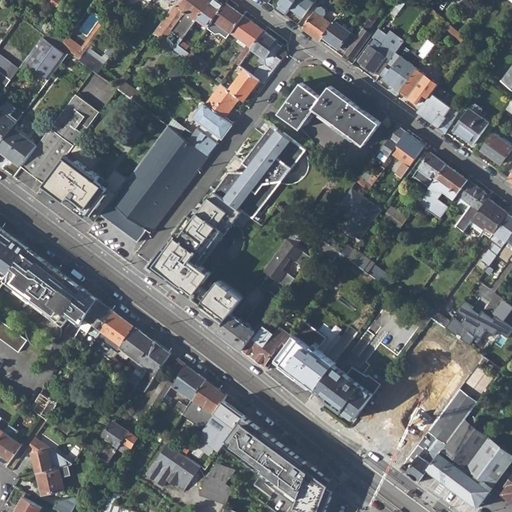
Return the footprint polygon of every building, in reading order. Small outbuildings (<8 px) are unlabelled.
[(211,0),(210,0),(177,0),(155,31),(165,38),(171,29),(184,38),(196,22),(211,0)] [(211,0),(196,22),(206,29),(208,28),(222,8),(211,0)] [(282,0),(279,4),(296,16),(293,20),(299,24),(315,2),(312,0),(282,0)] [(227,38),(231,32),(244,15),(226,2),(222,8),(208,28),(216,33),(220,33),(227,38)] [(304,28),(322,41),(325,37),(336,21),(340,16),(334,12),(327,14),(327,10),(323,7),(318,8),(304,28)] [(234,61),(239,65),(245,58),(253,48),(265,31),(244,15),(231,32),(247,44),(234,61)] [(70,52),(80,59),(86,51),(89,46),(91,44),(106,24),(101,20),(82,46),(69,36),(61,46),(70,52)] [(369,20),(363,28),(368,32),(374,23),(369,20)] [(343,48),(347,51),(357,36),(336,21),(325,37),(342,49),(343,48)] [(446,28),(455,34),(458,30),(450,23),(446,28)] [(372,35),(368,32),(363,28),(357,36),(347,51),(346,53),(355,59),(372,35)] [(373,37),(375,38),(381,29),(379,28),(373,37)] [(360,61),(380,75),(381,74),(392,58),(397,51),(405,40),(390,30),(387,34),(381,29),(375,38),(360,61)] [(259,66),(252,75),(260,80),(265,83),(282,60),(275,54),(282,46),(277,42),(278,41),(265,31),(253,48),(266,57),(265,58),(266,64),(259,66)] [(25,60),(50,79),(70,52),(61,46),(45,34),(25,60)] [(80,59),(94,70),(98,73),(116,48),(111,45),(103,56),(100,60),(86,51),(80,59)] [(103,56),(91,48),(89,46),(86,51),(100,60),(103,56)] [(0,68),(12,77),(20,66),(0,51),(0,68)] [(397,51),(392,58),(396,62),(385,78),(403,90),(419,67),(397,51)] [(186,57),(204,70),(207,65),(190,52),(186,57)] [(403,90),(420,103),(426,94),(430,97),(433,92),(444,77),(439,74),(444,68),(427,56),(419,67),(403,90)] [(381,74),(385,78),(396,62),(392,58),(381,74)] [(511,67),(503,79),(511,86),(511,67)] [(246,69),(231,90),(241,97),(245,100),(260,80),(252,75),(246,69)] [(0,93),(11,79),(0,71),(0,93)] [(115,85),(145,106),(150,99),(120,78),(115,85)] [(305,135),(351,169),(383,124),(332,86),(324,97),(303,83),(280,114),(306,133),(305,135)] [(209,104),(226,116),(241,97),(231,90),(223,84),(209,104)] [(419,112),(448,133),(461,108),(454,103),(452,107),(433,92),(430,97),(419,112)] [(76,93),(38,145),(22,166),(35,175),(41,174),(43,171),(51,177),(60,166),(90,124),(100,111),(76,93)] [(3,111),(0,108),(0,144),(14,126),(19,119),(12,114),(17,108),(10,102),(3,111)] [(189,139),(211,155),(220,142),(219,142),(226,132),(227,133),(235,122),(226,116),(209,104),(206,102),(196,116),(204,123),(200,128),(196,133),(188,127),(182,134),(189,139)] [(456,129),(475,144),(492,122),(472,107),(456,129)] [(100,111),(46,184),(96,221),(102,214),(150,149),(100,111)] [(150,149),(102,214),(139,240),(148,228),(152,232),(211,155),(189,139),(182,134),(169,124),(150,149)] [(307,148),(274,124),(244,162),(250,167),(247,171),(241,179),(231,171),(216,191),(242,211),(253,218),(307,148)] [(0,144),(0,149),(22,166),(38,145),(14,126),(0,144)] [(376,154),(378,156),(396,131),(394,129),(376,154)] [(399,129),(396,131),(378,156),(385,161),(388,156),(405,133),(399,129)] [(405,133),(388,156),(401,165),(393,176),(399,180),(408,169),(403,165),(409,156),(414,160),(424,147),(405,133)] [(484,150),(503,164),(511,151),(511,145),(496,133),(484,150)] [(414,160),(408,169),(411,171),(426,149),(424,147),(414,160)] [(430,152),(420,167),(436,179),(446,164),(430,152)] [(408,169),(414,160),(409,156),(403,165),(408,169)] [(444,191),(454,199),(468,180),(446,164),(436,179),(430,187),(418,203),(440,218),(449,206),(438,198),(444,191)] [(436,179),(420,167),(418,169),(414,176),(430,187),(436,179)] [(353,185),(366,193),(381,171),(378,169),(370,181),(368,180),(365,184),(357,180),(353,185)] [(51,177),(43,171),(41,174),(35,175),(46,184),(51,177)] [(484,191),(468,180),(454,199),(451,204),(454,206),(460,199),(469,207),(453,227),(462,234),(473,219),(478,213),(489,197),(490,197),(484,192),(484,191)] [(349,207),(359,194),(351,188),(338,206),(350,215),(341,227),(344,229),(356,213),(349,207)] [(178,231),(176,234),(179,236),(169,248),(166,246),(152,265),(195,296),(198,291),(205,282),(212,272),(199,262),(217,238),(220,240),(242,211),(216,191),(200,212),(195,208),(178,231)] [(360,241),(382,211),(359,194),(349,207),(356,213),(344,229),(360,241)] [(509,212),(489,197),(478,213),(473,219),(493,234),(494,232),(509,212)] [(386,212),(402,225),(407,219),(391,206),(386,212)] [(511,214),(509,212),(494,232),(502,237),(497,243),(496,242),(491,249),(489,248),(482,258),(487,261),(485,264),(488,266),(492,262),(511,233),(511,214)] [(0,271),(8,277),(29,247),(0,224),(0,271)] [(179,236),(176,234),(166,246),(169,248),(179,236)] [(220,330),(244,348),(263,323),(294,279),(284,271),(292,261),(302,268),(310,258),(286,240),(263,271),(275,280),(245,321),(233,313),(227,320),(220,330)] [(99,299),(29,247),(8,277),(8,278),(7,279),(9,281),(10,280),(14,279),(21,285),(19,288),(17,289),(27,296),(26,297),(64,325),(71,315),(83,324),(99,299)] [(348,257),(368,272),(374,264),(354,249),(348,257)] [(364,281),(369,284),(375,276),(370,273),(364,281)] [(10,280),(9,281),(19,288),(21,285),(14,279),(10,280)] [(208,298),(204,303),(227,320),(233,313),(245,296),(222,279),(214,289),(208,298)] [(214,289),(205,282),(198,291),(208,298),(214,289)] [(431,317),(432,318),(436,312),(437,311),(426,303),(428,301),(421,296),(414,305),(431,317)] [(452,316),(449,321),(444,327),(452,333),(460,339),(469,345),(476,335),(481,338),(487,330),(494,335),(498,330),(508,337),(511,332),(511,325),(508,323),(505,320),(511,310),(511,304),(503,298),(493,312),(496,315),(493,319),(482,311),(479,315),(471,310),(473,307),(464,300),(456,311),(465,317),(461,322),(452,316)] [(87,328),(89,330),(94,322),(103,329),(115,310),(99,299),(83,324),(76,335),(81,338),(87,328)] [(103,329),(115,338),(124,344),(135,326),(115,310),(103,329)] [(449,321),(436,312),(432,318),(444,327),(449,321)] [(28,339),(0,317),(0,336),(19,351),(28,339)] [(444,327),(432,318),(431,317),(425,326),(421,331),(438,343),(441,338),(445,341),(452,333),(444,327)] [(98,337),(103,329),(94,322),(89,330),(98,337)] [(268,366),(292,334),(281,326),(276,333),(263,323),(244,348),(268,366)] [(123,368),(132,375),(134,371),(141,360),(155,340),(135,326),(124,344),(122,347),(133,354),(123,368)] [(460,339),(452,333),(445,341),(453,347),(460,339)] [(306,381),(317,389),(321,383),(335,363),(294,335),(276,360),(285,367),(306,381)] [(418,336),(407,349),(412,353),(423,339),(418,336)] [(122,347),(124,344),(115,338),(111,344),(120,351),(122,347)] [(143,377),(150,367),(164,347),(155,340),(141,360),(134,371),(132,375),(122,388),(130,395),(143,377)] [(144,390),(172,353),(164,347),(150,367),(143,377),(145,379),(140,386),(144,390)] [(171,370),(178,376),(187,364),(179,358),(170,369),(171,370)] [(430,379),(453,397),(466,380),(471,373),(463,368),(459,373),(443,361),(430,379)] [(348,373),(335,363),(321,383),(333,392),(329,397),(358,418),(378,389),(383,383),(370,374),(369,376),(353,366),(348,373)] [(178,395),(184,399),(187,394),(193,398),(207,379),(189,365),(174,384),(182,390),(178,395)] [(483,393),(496,376),(481,365),(468,381),(483,393)] [(157,394),(162,397),(178,376),(171,370),(169,373),(170,378),(162,380),(157,386),(157,394)] [(383,383),(378,389),(384,393),(394,378),(389,374),(383,383)] [(184,410),(205,425),(216,411),(228,394),(207,379),(193,398),(187,406),(184,410)] [(430,429),(439,436),(448,443),(466,419),(485,394),(466,380),(453,397),(430,429)] [(333,392),(321,383),(317,389),(329,397),(333,392)] [(147,400),(155,406),(162,397),(157,394),(157,386),(147,400)] [(57,405),(44,395),(41,393),(32,406),(49,418),(52,413),(57,405)] [(184,399),(181,402),(187,406),(193,398),(187,394),(184,399)] [(14,402),(21,407),(25,402),(18,396),(14,402)] [(184,410),(187,406),(181,402),(178,399),(173,405),(182,412),(184,410)] [(197,435),(219,451),(228,440),(247,415),(224,399),(216,411),(205,425),(197,435)] [(139,411),(147,417),(155,406),(147,400),(139,411)] [(49,418),(69,432),(71,428),(52,413),(49,418)] [(334,480),(247,415),(228,440),(266,468),(265,470),(282,483),(279,487),(299,503),(295,511),(328,511),(339,485),(334,480)] [(119,443),(128,449),(138,435),(114,417),(102,433),(118,444),(119,443)] [(429,469),(479,507),(494,486),(511,462),(511,453),(466,419),(448,443),(429,469)] [(0,437),(0,451),(12,460),(24,444),(15,438),(20,430),(10,423),(5,431),(0,437)] [(166,441),(184,453),(187,449),(166,433),(162,439),(166,441)] [(35,452),(39,471),(60,466),(67,464),(68,464),(67,458),(36,436),(28,448),(35,452)] [(85,444),(94,450),(99,443),(90,436),(85,444)] [(429,469),(448,443),(439,436),(429,449),(419,442),(402,466),(421,481),(429,469)] [(184,453),(166,441),(145,472),(162,484),(166,478),(183,490),(201,465),(184,453)] [(99,454),(109,461),(115,449),(106,442),(99,454)] [(208,476),(228,482),(237,470),(218,463),(208,476)] [(67,464),(60,466),(63,477),(69,475),(67,464)] [(65,487),(63,477),(60,466),(39,471),(44,490),(47,492),(65,487)] [(511,499),(511,474),(508,479),(511,483),(503,493),(511,499)] [(202,494),(228,503),(235,488),(228,482),(208,476),(202,494)] [(255,485),(272,494),(277,485),(260,476),(255,485)] [(16,511),(40,511),(44,506),(25,496),(16,511)] [(55,507),(64,511),(72,511),(74,508),(59,500),(55,507)] [(99,511),(129,511),(131,510),(104,501),(99,511)]
